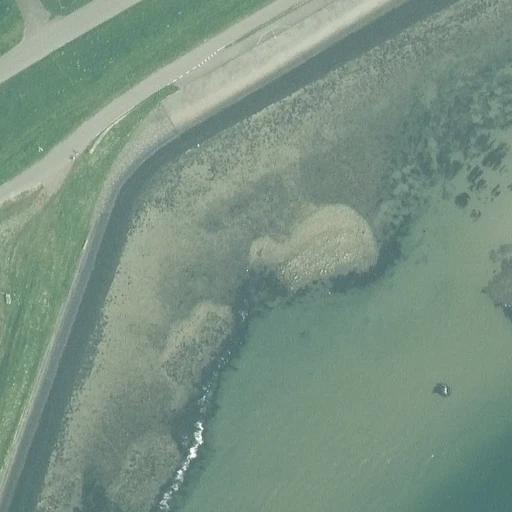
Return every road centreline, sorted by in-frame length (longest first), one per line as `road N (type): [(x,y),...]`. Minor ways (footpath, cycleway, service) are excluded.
road 1 (unclassified): [(0,195),(40,172),(88,127),(290,0)]
road 2 (unclassified): [(0,75),(123,0)]
